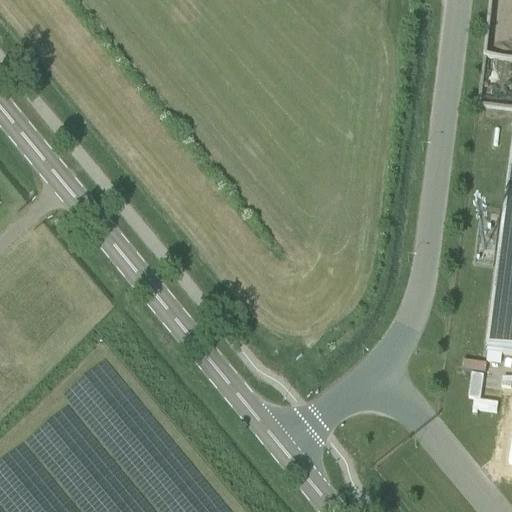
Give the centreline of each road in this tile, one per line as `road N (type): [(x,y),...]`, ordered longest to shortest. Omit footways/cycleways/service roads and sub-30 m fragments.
road 1 (unclassified): [(281,449),(377,372),(402,340),(420,288),(457,0)]
road 2 (tertiary): [(281,449),(0,108)]
